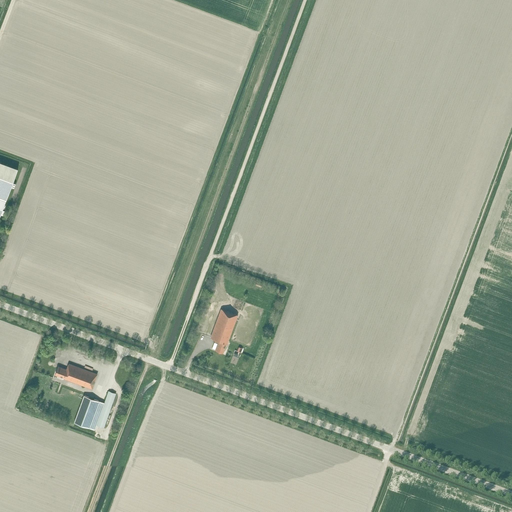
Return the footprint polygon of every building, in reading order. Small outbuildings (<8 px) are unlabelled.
[(2,211),(10,192),(11,188),(14,189),(16,184),(13,183),(19,169),(0,161),(0,216),(0,217),(1,216),(3,216),(4,212),(2,211)] [(227,344),(238,315),(222,309),(211,337),(219,340),(216,350),(223,353),(226,344),(227,344)] [(55,375),(92,389),(97,374),(69,363),(66,369),(58,366),(55,375)] [(104,428),(116,393),(109,391),(105,402),(96,425),(104,428)] [(74,422),(95,429),(105,402),(84,395),(74,422)]
